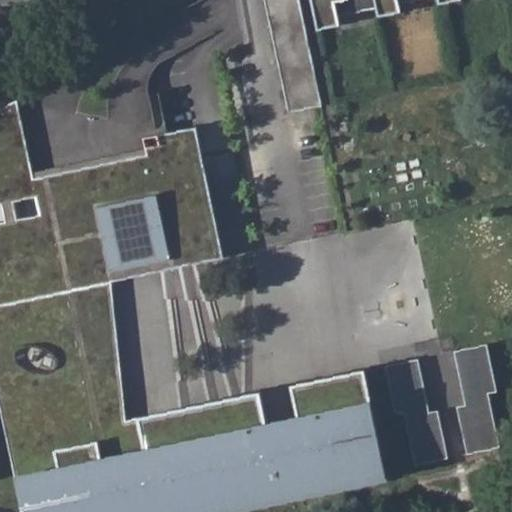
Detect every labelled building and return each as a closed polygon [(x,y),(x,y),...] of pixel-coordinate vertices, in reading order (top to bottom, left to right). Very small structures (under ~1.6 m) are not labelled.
[(266,0),(290,115),(323,109),(300,0),(266,0)] [(462,0),(310,0),(318,33),(341,28),(339,19),(377,11),(379,20),(402,15),(400,6),(427,0),(437,0),(440,7),(463,2),(462,0)] [(0,110),(0,203),(2,203),(6,222),(0,223),(0,364),(31,511),(195,511),(366,476),(352,414),(372,409),(365,371),(198,403),(195,415),(188,416),(187,413),(152,420),(159,453),(149,455),(139,455),(122,448),(110,434),(76,279),(171,259),(173,267),(222,258),(196,127),(145,138),(146,148),(147,154),(34,177),(33,172),(18,101),(0,110)] [(146,148),(33,172),(34,177),(147,154),(146,148)] [(372,409),(352,414),(366,476),(195,511),(31,511),(0,364),(0,223),(6,222),(2,203),(0,203),(0,407),(22,511),(242,511),(387,481),(372,409)] [(173,267),(171,259),(76,279),(110,434),(122,448),(139,455),(149,455),(159,453),(152,420),(187,413),(188,416),(195,415),(194,406),(126,421),(110,281),(173,267)]
